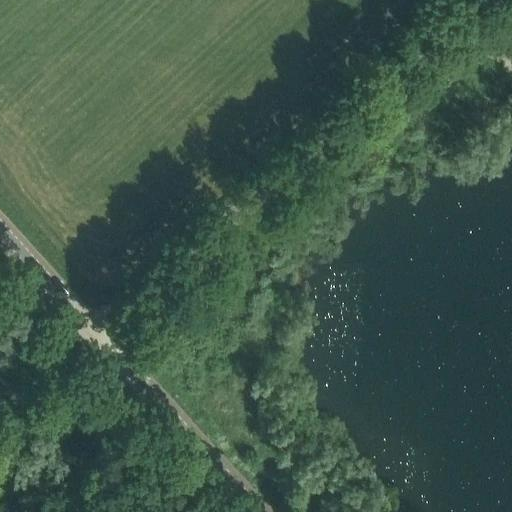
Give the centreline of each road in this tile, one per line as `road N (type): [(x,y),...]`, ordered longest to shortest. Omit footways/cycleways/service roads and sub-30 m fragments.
road 1 (unclassified): [(96,336),(471,0)]
road 2 (unclassified): [(254,511),(96,336)]
road 3 (unclassified): [(96,336),(0,230)]
